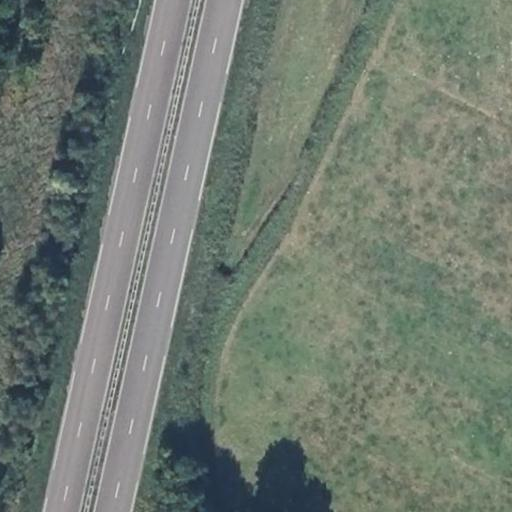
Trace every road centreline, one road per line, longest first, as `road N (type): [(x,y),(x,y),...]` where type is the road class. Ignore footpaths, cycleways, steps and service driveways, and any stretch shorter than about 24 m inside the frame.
road 1 (trunk): [(119,511),(229,0)]
road 2 (trunk): [(179,0),(69,511)]
